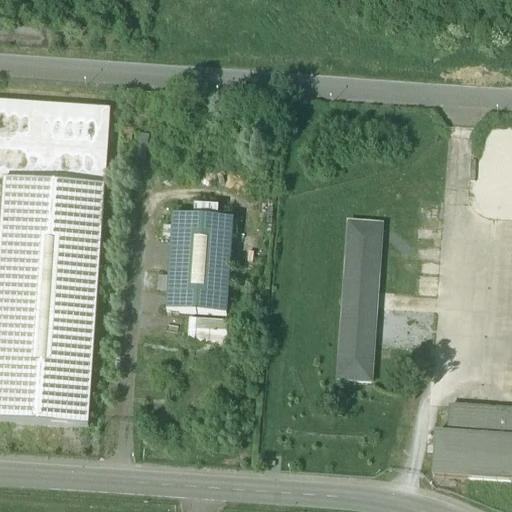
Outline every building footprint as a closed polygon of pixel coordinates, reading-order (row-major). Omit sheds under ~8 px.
[(110,108),(0,99),(0,176),(5,176),(4,183),(104,190),(110,108)] [(104,190),(4,183),(0,238),(0,423),(88,430),(104,190)] [(232,223),(173,219),(166,315),(226,319),(232,223)] [(381,227),(348,225),(338,382),(370,384),(381,227)] [(437,299),(439,278),(417,276),(415,296),(437,299)] [(190,322),(187,347),(230,351),(232,326),(190,322)] [(511,412),(449,408),(447,436),(435,435),(432,478),(511,483),(511,412)]
